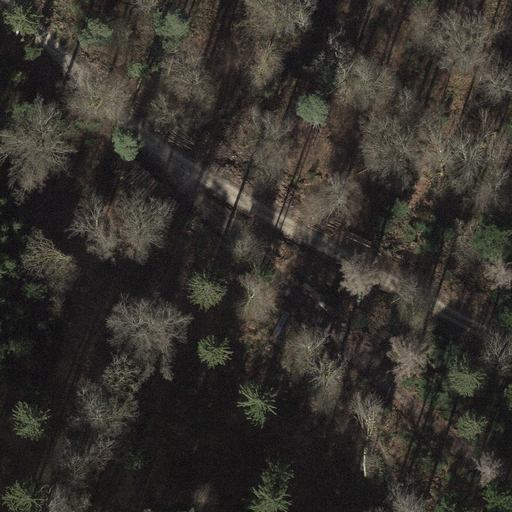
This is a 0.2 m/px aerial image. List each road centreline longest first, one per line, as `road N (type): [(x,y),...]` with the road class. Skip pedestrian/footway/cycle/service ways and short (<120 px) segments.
road 1 (track): [(153,144),(238,248),(511,489)]
road 2 (track): [(153,144),(339,252),(511,338)]
road 3 (track): [(12,0),(153,144)]
